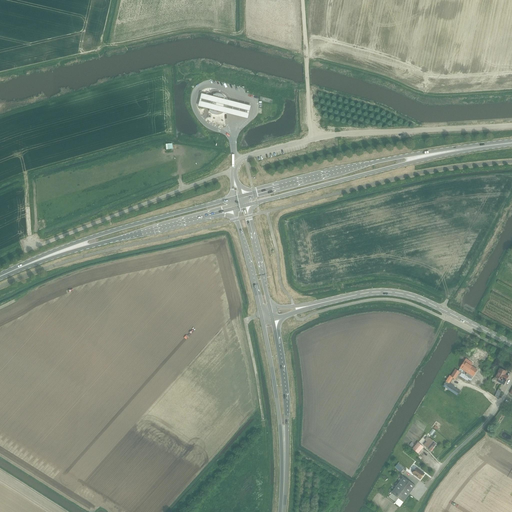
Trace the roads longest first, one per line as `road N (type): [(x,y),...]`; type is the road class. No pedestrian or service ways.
road 1 (primary): [(472,148),(379,161),(244,195)]
road 2 (primary): [(246,205),(472,148)]
road 3 (secondary): [(293,309),(398,293),(511,344)]
road 4 (track): [(233,170),(33,247)]
road 5 (primary): [(40,259),(235,208)]
road 6 (primary): [(232,198),(40,259)]
road 7 (unclassified): [(311,139),(511,126)]
road 8 (unclassified): [(311,139),(302,0)]
road 9 (trunk): [(261,316),(283,435)]
